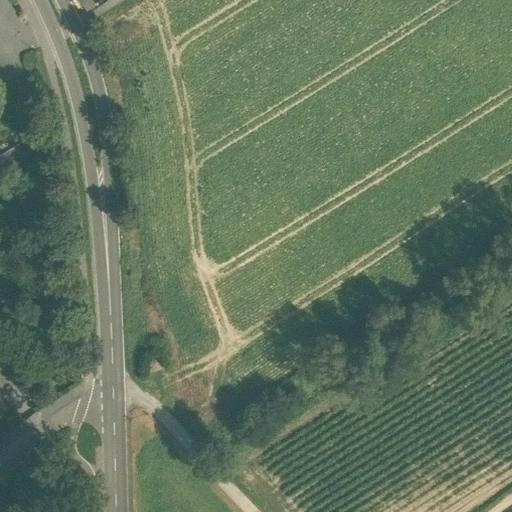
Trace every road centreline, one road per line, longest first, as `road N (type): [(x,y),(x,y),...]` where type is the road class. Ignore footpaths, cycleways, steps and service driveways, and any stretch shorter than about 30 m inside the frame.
road 1 (tertiary): [(52,0),(98,131),(109,388)]
road 2 (residential): [(109,388),(0,470)]
road 3 (tertiary): [(109,388),(114,511)]
